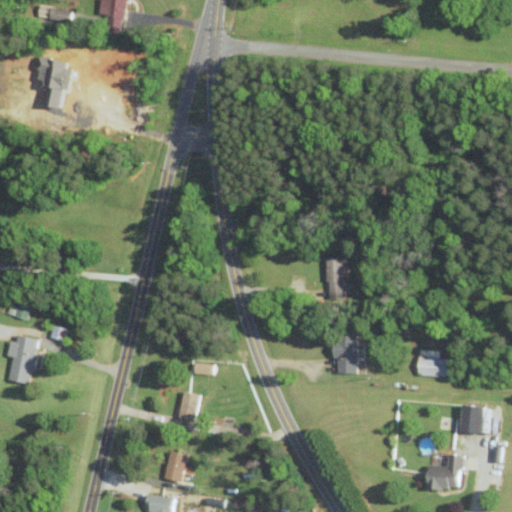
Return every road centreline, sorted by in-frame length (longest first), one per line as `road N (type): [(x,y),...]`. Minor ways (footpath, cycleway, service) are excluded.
road 1 (tertiary): [(338,511),(271,389),(236,283),(211,99),(214,0)]
road 2 (residential): [(87,511),(188,75),(207,37)]
road 3 (residential): [(207,37),(511,70)]
